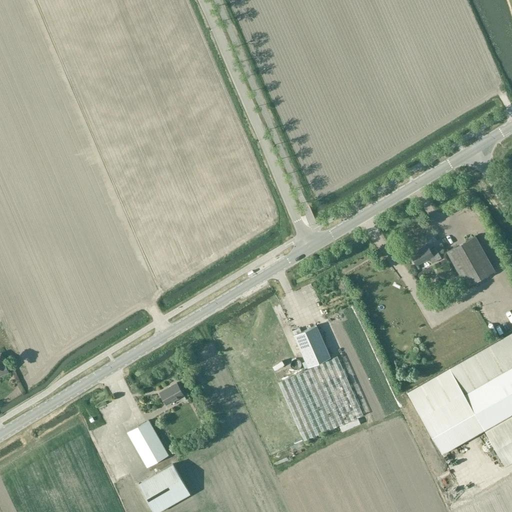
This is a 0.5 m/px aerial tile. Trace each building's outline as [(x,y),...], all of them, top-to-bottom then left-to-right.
[(495,271),(475,236),(447,252),(466,287),(495,271)] [(441,258),(435,248),(430,251),(427,245),(410,254),(416,265),(429,258),(432,263),(441,258)] [(307,367),(330,357),(316,325),(293,335),(307,367)] [(511,355),(511,332),(407,392),(441,453),(483,429),(510,414),(511,415),(484,430),(504,465),(511,461),(511,358),(511,356),(511,355)] [(362,415),(336,356),(278,382),(303,441),(362,415)] [(267,367),(278,363),(276,359),(266,363),(267,367)] [(155,394),(173,385),(171,380),(152,390),(155,394)] [(166,406),(183,396),(176,383),(159,393),(166,406)] [(127,432),(147,467),(168,455),(148,420),(127,432)] [(153,511),(157,511),(190,493),(173,464),(138,484),(153,511)]
